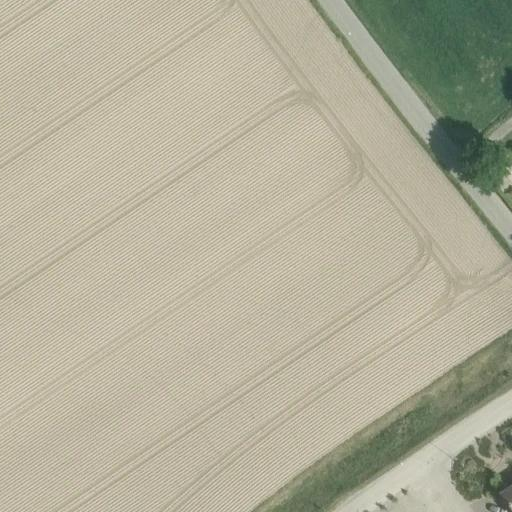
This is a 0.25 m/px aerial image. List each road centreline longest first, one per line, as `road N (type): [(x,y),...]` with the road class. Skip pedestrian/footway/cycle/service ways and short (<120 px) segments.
road 1 (unclassified): [(467,164),(347,0)]
road 2 (unclassified): [(358,511),(511,407)]
